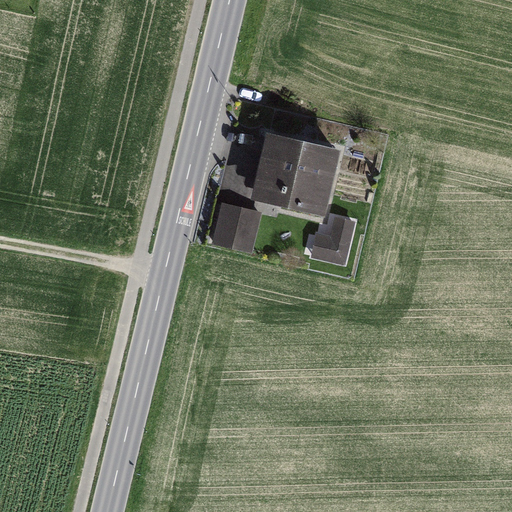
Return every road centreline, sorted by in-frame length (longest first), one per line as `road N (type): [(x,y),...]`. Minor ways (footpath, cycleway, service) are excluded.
road 1 (tertiary): [(108,511),(227,0)]
road 2 (track): [(0,242),(165,274)]
